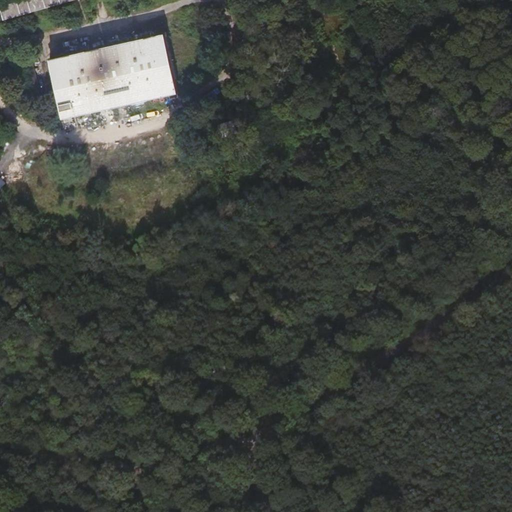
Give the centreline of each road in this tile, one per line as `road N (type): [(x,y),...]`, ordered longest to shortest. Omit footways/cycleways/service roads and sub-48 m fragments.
road 1 (unclassified): [(511,260),(481,292),(344,385),(264,426),(250,457),(269,511)]
road 2 (track): [(0,447),(124,468),(254,438)]
